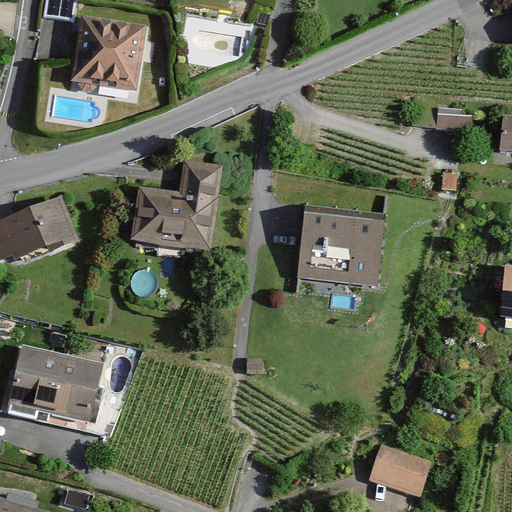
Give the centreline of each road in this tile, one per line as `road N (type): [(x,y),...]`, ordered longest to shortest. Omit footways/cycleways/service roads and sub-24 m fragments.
road 1 (residential): [(0,175),(103,152),(292,80),(467,0)]
road 2 (residential): [(0,175),(35,0)]
